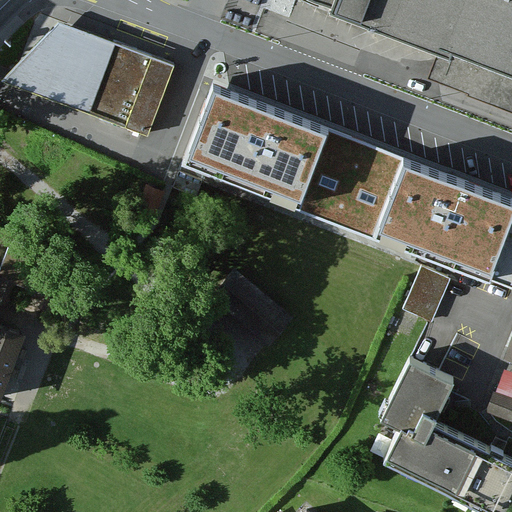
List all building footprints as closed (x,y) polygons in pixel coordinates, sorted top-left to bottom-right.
[(511,0),(289,0),(289,2),(511,83),(511,0)] [(151,142),(177,71),(118,48),(61,26),(1,81),(92,119),(151,142)] [(193,119),(177,158),(372,232),(386,194),(407,140),(213,66),(193,119)] [(458,222),(505,240),(511,220),(511,193),(475,179),(458,222)] [(462,238),(430,226),(421,251),(452,263),(462,238)] [(59,268),(7,249),(0,266),(0,278),(48,297),(59,268)] [(402,309),(431,321),(448,280),(419,269),(402,309)] [(210,296),(268,345),(290,319),(232,270),(210,296)] [(0,391),(26,320),(0,310),(0,391)] [(511,329),(499,362),(511,367),(511,329)] [(511,473),(427,433),(450,385),(407,365),(380,421),(399,430),(381,466),(476,511),(504,511),(511,496),(511,473)]
